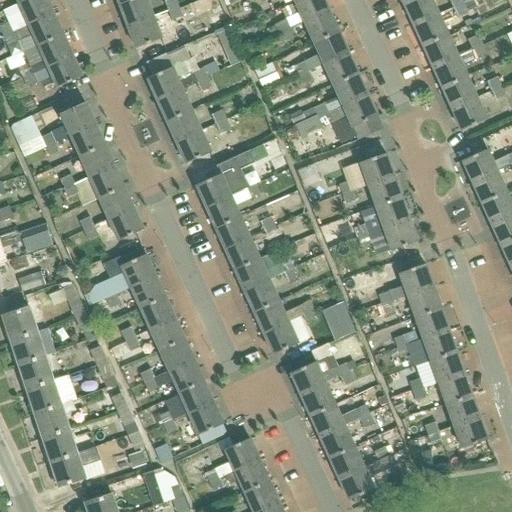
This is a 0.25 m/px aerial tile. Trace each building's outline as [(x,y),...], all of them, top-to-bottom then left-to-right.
[(28,25),(53,14),(46,0),(28,0),(18,4),(28,25)] [(127,27),(153,17),(146,0),(132,0),(119,5),(127,27)] [(167,12),(179,7),(176,0),(170,0),(164,3),(167,12)] [(304,23),(329,12),(323,0),(299,0),(295,2),(304,23)] [(413,26),(438,14),(431,0),(414,0),(403,5),(413,26)] [(463,3),(452,8),(456,17),(467,12),(463,3)] [(167,12),(171,22),(182,17),(179,7),(167,12)] [(314,44),(339,32),(329,12),(304,23),(314,44)] [(37,46),(63,35),(53,14),(28,25),(14,32),(3,37),(4,39),(7,46),(18,41),(18,42),(33,36),(37,46)] [(448,35),(447,35),(438,14),(413,26),(422,47),(448,35)] [(153,17),(127,27),(136,49),(161,39),(153,17)] [(278,35),(290,29),(285,20),(274,25),(278,35)] [(0,30),(3,37),(14,32),(9,22),(0,26),(0,30)] [(229,26),(214,32),(221,47),(236,41),(229,26)] [(290,29),(278,35),(283,44),(294,39),(290,29)] [(323,65),(348,53),(339,32),(314,44),(323,65)] [(47,67),(72,56),(63,35),(37,46),(43,58),(29,64),(20,69),(24,78),(34,73),(47,67)] [(432,68),(457,56),(448,35),(422,47),(432,68)] [(478,36),(467,40),(471,50),(482,45),(478,36)] [(26,57),(36,48),(27,39),(17,48),(26,57)] [(486,55),(482,45),(471,50),(475,59),(486,55)] [(333,86),(358,74),(348,53),(323,65),(333,86)] [(72,56),(47,67),(57,89),(82,77),(72,56)] [(432,68),(442,89),(467,77),(457,56),(432,68)] [(308,70),(305,62),(294,67),(297,75),(308,70)] [(266,65),(253,71),(263,91),(276,85),(266,65)] [(196,83),(207,78),(202,69),(177,80),(172,68),(147,80),(157,101),(182,90),(182,89),(196,83)] [(308,70),(297,75),(302,86),(313,81),(308,70)] [(34,73),(24,78),(28,87),(39,83),(34,73)] [(342,107),(367,95),(358,74),(333,86),(342,107)] [(451,110),(476,98),(467,77),(442,89),(451,110)] [(207,78),(196,83),(200,92),(211,87),(207,78)] [(490,92),(501,87),(497,78),(486,82),(490,92)] [(506,96),(501,87),(490,92),(495,101),(506,96)] [(166,122),(191,111),(182,90),(157,101),(166,122)] [(328,114),(317,119),(321,128),(332,123),(332,125),(348,118),(352,128),(377,117),(367,95),(342,107),(328,114)] [(476,98),(451,110),(461,131),(486,120),(476,98)] [(70,137),(95,125),(85,103),(60,115),(70,137)] [(317,119),(328,114),(324,104),(313,109),(317,119)] [(212,115),(217,125),(227,120),(223,110),(212,115)] [(176,143),(201,132),(191,111),(166,122),(176,143)] [(232,129),(227,120),(217,125),(221,134),(232,129)] [(79,157),(105,146),(95,125),(70,137),(79,157)] [(201,132),(176,143),(186,165),(211,153),(201,132)] [(45,147),(55,142),(51,133),(41,138),(45,147)] [(55,142),(45,147),(46,149),(49,157),(59,152),(55,142)] [(23,161),(43,155),(40,144),(20,150),(23,161)] [(105,146),(79,157),(89,178),(114,167),(105,146)] [(472,184),(497,172),(487,150),(462,162),(472,184)] [(220,176),(196,186),(206,208),(231,197),(231,196),(245,190),(249,188),(241,170),(255,164),(249,151),(216,167),(220,176)] [(360,163),(368,186),(394,177),(386,154),(360,163)] [(497,172),(511,166),(506,156),(492,162),(497,172)] [(89,178),(98,199),(124,188),(114,167),(89,178)] [(481,204),(506,193),(497,172),(472,184),(481,204)] [(60,180),(64,190),(75,185),(71,175),(60,180)] [(376,207),(402,198),(394,177),(368,186),(376,207)] [(340,184),(344,194),(354,191),(351,181),(340,184)] [(64,190),(68,199),(79,194),(75,185),(64,190)] [(249,188),(245,190),(249,199),(260,194),(256,185),(249,188)] [(108,220),(133,208),(124,188),(98,199),(108,220)] [(354,191),(344,194),(348,203),(358,200),(354,191)] [(511,203),(511,204),(506,193),(481,204),(491,225),(511,215),(511,203)] [(314,198),(316,210),(329,207),(327,195),(314,198)] [(215,229),(240,218),(231,197),(206,208),(215,229)] [(409,220),(402,198),(376,207),(383,229),(409,220)] [(360,218),(373,214),(370,202),(356,205),(360,218)] [(51,212),(56,223),(73,215),(68,205),(51,212)] [(0,222),(13,219),(9,207),(0,209),(0,222)] [(94,226),(83,231),(87,241),(112,230),(118,242),(143,230),(133,208),(108,220),(94,226)] [(320,234),(347,224),(342,211),(315,220),(320,234)] [(500,246),(511,240),(511,215),(491,225),(500,246)] [(83,231),(94,226),(89,217),(78,222),(83,231)] [(225,250),(250,239),(240,218),(215,229),(225,250)] [(264,232),(275,227),(271,218),(260,222),(264,232)] [(409,220),(383,229),(391,252),(417,242),(409,220)] [(369,234),(368,234),(365,224),(354,229),(357,238),(369,234)] [(275,227),(264,232),(268,241),(279,236),(275,227)] [(6,248),(21,243),(17,231),(2,236),(6,248)] [(369,234),(357,238),(361,248),(372,244),(369,234)] [(234,271),(259,260),(250,239),(225,250),(234,271)] [(510,267),(511,266),(511,240),(500,246),(510,267)] [(121,267),(131,289),(156,277),(146,255),(130,262),(127,255),(119,259),(122,266),(121,267)] [(14,272),(29,267),(25,256),(10,261),(14,272)] [(244,292),(269,281),(259,260),(234,271),(244,292)] [(283,274),(294,270),(290,260),(279,264),(283,274)] [(361,295),(358,284),(394,275),(390,260),(340,274),(347,299),(361,295)] [(407,297),(433,288),(425,265),(399,274),(407,297)] [(294,270),(283,274),(287,283),(298,279),(294,270)] [(45,284),(41,272),(19,279),(23,292),(45,284)] [(140,310),(165,298),(156,277),(131,289),(140,310)] [(269,281),(244,292),(253,313),(278,301),(269,281)] [(68,305),(79,300),(73,285),(62,290),(68,305)] [(105,300),(116,295),(112,285),(101,290),(105,300)] [(415,319),(441,309),(433,288),(407,297),(392,302),(392,301),(381,305),(384,315),(396,311),(400,324),(415,319)] [(381,305),(392,301),(389,291),(377,296),(381,305)] [(116,295),(105,300),(109,309),(121,304),(116,295)] [(150,330),(175,319),(165,298),(140,310),(150,330)] [(75,319),(86,314),(79,300),(68,305),(75,319)] [(253,313),(263,334),(288,322),(278,301),(253,313)] [(298,307),(303,317),(314,312),(309,302),(298,307)] [(11,342),(37,333),(28,308),(2,317),(11,342)] [(423,340),(449,331),(441,309),(415,319),(423,340)] [(314,312),(303,317),(307,325),(318,321),(314,312)] [(86,314),(75,319),(82,334),(93,329),(86,314)] [(159,351),(184,340),(175,319),(150,330),(159,351)] [(298,344),(288,323),(288,322),(263,334),(273,356),(298,344)] [(125,342),(136,337),(131,327),(120,332),(125,342)] [(430,362),(456,353),(449,331),(423,340),(430,362)] [(18,366),(45,357),(37,333),(11,342),(18,366)] [(396,348),(408,345),(405,335),(393,338),(396,348)] [(136,337),(125,342),(129,351),(140,346),(136,337)] [(169,372),(194,361),(184,340),(159,351),(169,372)] [(408,345),(396,348),(400,359),(412,355),(408,345)] [(96,366),(107,361),(100,347),(89,351),(96,366)] [(438,383),(464,374),(456,353),(430,362),(438,383)] [(26,390),(53,381),(45,357),(18,366),(26,390)] [(107,361),(96,366),(103,381),(114,376),(107,361)] [(169,372),(178,393),(204,382),(194,361),(169,372)] [(339,378),(351,373),(347,363),(320,374),(315,363),(290,374),(300,396),(325,385),(325,384),(339,378)] [(384,384),(398,376),(392,365),(378,374),(384,384)] [(151,369),(139,374),(144,384),(155,379),(151,369)] [(351,373),(339,378),(344,387),(355,382),(351,373)] [(446,405),(472,396),(464,374),(438,383),(446,405)] [(60,405),(72,401),(75,400),(67,376),(53,381),(26,390),(34,414),(61,406),(60,405)] [(159,388),(155,379),(144,384),(148,393),(159,388)] [(412,392),(423,388),(420,379),(409,382),(412,392)] [(179,394),(188,414),(213,403),(204,382),(178,393),(179,394)] [(310,417),(335,405),(325,385),(300,396),(310,417)] [(423,388),(412,392),(412,393),(415,403),(426,399),(423,388)] [(117,413),(128,408),(122,394),(111,398),(117,413)] [(453,427),(479,418),(472,396),(446,405),(453,427)] [(148,398),(133,406),(143,426),(158,418),(148,398)] [(42,438),(69,430),(64,417),(76,413),(72,401),(60,405),(61,406),(34,414),(42,438)] [(188,414),(198,436),(223,424),(213,403),(188,414)] [(344,426),(335,405),(310,417),(319,438),(344,426)] [(354,410),(359,420),(370,415),(365,405),(354,410)] [(128,408),(117,413),(124,428),(135,423),(128,408)] [(403,425),(418,422),(415,408),(400,411),(403,425)] [(159,416),(163,425),(174,420),(170,411),(159,416)] [(374,424),(370,415),(359,420),(363,429),(374,424)] [(479,418),(453,427),(462,449),(488,440),(479,418)] [(163,425),(163,426),(167,435),(179,430),(174,420),(163,425)] [(428,437),(439,432),(435,422),(424,427),(428,437)] [(380,442),(394,436),(388,423),(374,429),(380,442)] [(329,459),(354,447),(344,426),(319,438),(329,459)] [(50,463),(76,454),(69,430),(42,438),(50,463)] [(134,451),(145,446),(138,431),(127,436),(134,451)] [(431,446),(442,442),(439,432),(428,437),(431,446)] [(234,472),(259,461),(249,439),(224,450),(230,463),(216,469),(205,474),(209,482),(220,477),(220,478),(226,476),(234,472)] [(363,468),(354,447),(329,459),(338,479),(363,468)] [(377,461),(389,456),(384,447),(373,452),(377,461)] [(95,448),(76,454),(50,463),(59,488),(85,479),(81,467),(100,461),(95,448)] [(430,452),(420,453),(422,470),(432,468),(430,452)] [(142,453),(128,458),(132,470),(146,465),(142,453)] [(363,468),(338,479),(348,501),(373,490),(368,478),(397,466),(392,455),(389,456),(377,461),(363,468)] [(244,493),(269,482),(259,461),(234,472),(226,476),(230,485),(239,481),(244,493)] [(220,478),(220,477),(209,482),(213,493),(225,488),(220,478)] [(481,481),(474,486),(485,501),(492,496),(481,481)] [(172,501),(183,496),(176,482),(165,487),(172,501)] [(252,511),(257,511),(278,502),(269,482),(244,493),(252,511)] [(147,497),(150,509),(167,504),(164,493),(147,497)] [(88,511),(117,511),(112,494),(86,503),(88,511)] [(183,496),(172,501),(176,511),(187,511),(190,511),(183,496)] [(282,511),(278,502),(257,511),(282,511)]
